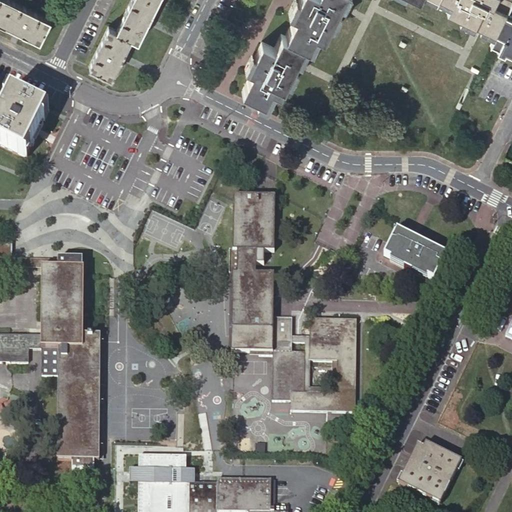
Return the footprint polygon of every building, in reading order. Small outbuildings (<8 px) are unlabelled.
[(0,0),(0,20),(16,28),(29,35),(39,39),(49,18),(12,0),(0,0)] [(129,0),(115,29),(108,26),(89,65),(99,70),(110,75),(118,59),(125,46),(129,36),(137,39),(141,30),(148,16),(156,0),(129,0)] [(340,2),(340,0),(297,0),(291,12),(295,14),(285,35),(280,34),(273,47),(261,41),(247,69),(252,72),(242,91),(264,102),(271,88),(279,92),(293,65),(291,64),(294,57),(296,58),(303,45),(307,47),(315,33),(323,37),(336,9),(335,8),(338,1),(340,2)] [(441,0),(451,4),(447,13),(495,37),(505,18),(506,15),(511,2),(511,1),(508,0),(441,0)] [(152,19),(148,16),(141,30),(146,32),(152,19)] [(511,21),(505,18),(495,37),(491,46),(498,50),(496,55),(502,58),(505,53),(511,56),(511,21)] [(27,39),(29,35),(16,28),(13,33),(27,39)] [(125,46),(118,59),(123,61),(129,48),(125,46)] [(0,146),(24,158),(47,113),(40,110),(34,107),(29,104),(23,102),(11,95),(0,117),(0,146)] [(258,353),(259,357),(272,357),(272,402),(291,402),(290,412),(355,413),(356,321),(310,320),(309,338),(291,338),(291,320),(273,320),(274,275),(256,274),(256,252),(274,253),(275,197),(233,196),(233,251),(229,251),(229,275),(232,275),(231,353),(249,353),(258,353)] [(434,282),(446,257),(396,232),(396,233),(394,232),(393,234),(395,235),(384,257),(405,267),(404,270),(411,273),(412,271),(434,282)] [(0,268),(12,269),(12,259),(12,243),(0,242),(0,268)] [(57,269),(58,260),(12,259),(12,269),(42,269),(57,269)] [(82,260),(58,260),(57,269),(42,269),(41,337),(0,336),(0,363),(28,364),(29,351),(41,350),(41,377),(58,377),(57,461),(72,461),(72,470),(94,470),(94,469),(97,469),(97,461),(99,461),(100,385),(100,336),(83,336),(83,269),(82,269),(82,260)] [(461,462),(427,445),(425,444),(423,449),(417,446),(398,485),(440,505),(461,462)] [(185,459),(141,459),(141,472),(132,472),(132,482),(141,482),(140,511),(293,511),(294,509),(273,509),(273,480),(217,479),(217,485),(195,485),(195,471),(185,471),(185,459)]
